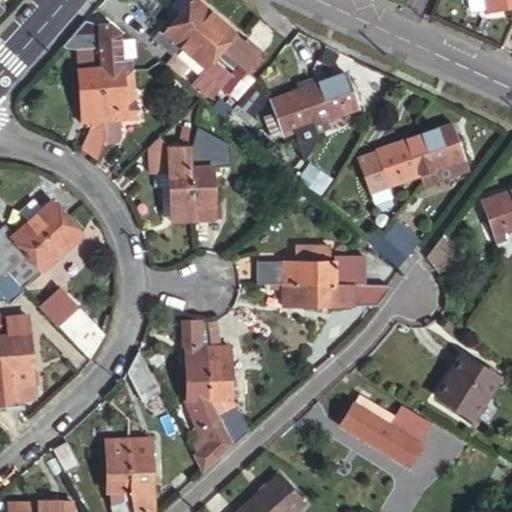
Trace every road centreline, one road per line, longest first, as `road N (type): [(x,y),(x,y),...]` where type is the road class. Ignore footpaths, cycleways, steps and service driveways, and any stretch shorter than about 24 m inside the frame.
road 1 (residential): [(174,511),(413,291)]
road 2 (residential): [(0,461),(96,374),(128,283)]
road 3 (residential): [(128,283),(100,200),(49,160),(0,138)]
road 4 (residential): [(511,85),(397,31)]
